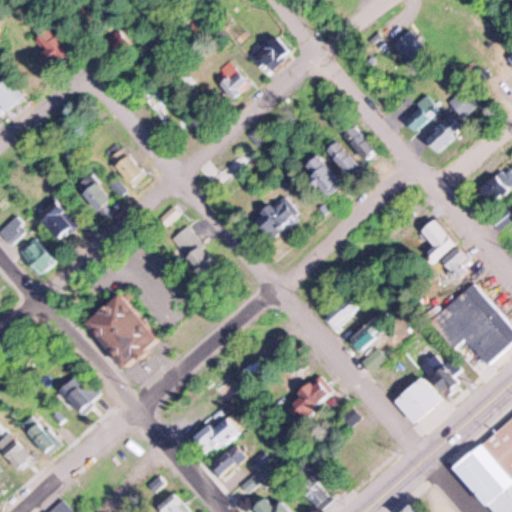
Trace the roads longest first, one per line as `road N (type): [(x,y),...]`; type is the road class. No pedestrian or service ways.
road 1 (residential): [(21,511),(138,400),(421,163),(511,106)]
road 2 (residential): [(430,453),(115,94),(90,80),(74,82)]
road 3 (residential): [(0,335),(325,49),(367,0)]
road 4 (residential): [(233,511),(0,240)]
road 5 (residential): [(511,264),(280,0)]
road 6 (secondary): [(362,511),(511,379)]
